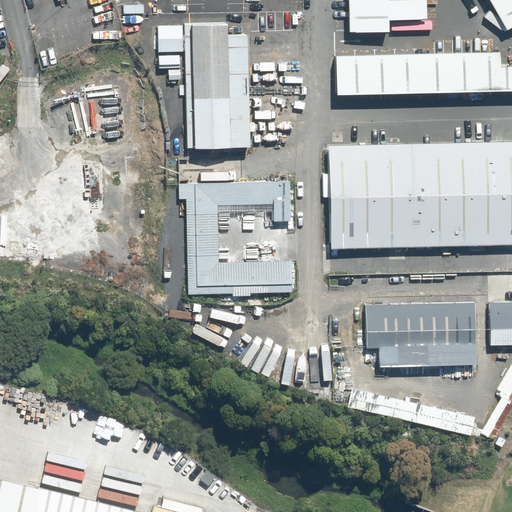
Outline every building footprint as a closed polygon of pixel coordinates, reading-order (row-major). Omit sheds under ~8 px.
[(331,59),(331,95),(511,90),(511,0),(470,0),(500,56),(331,59)] [(332,0),(333,37),(380,37),(379,23),(414,22),(413,0),(332,0)] [(181,26),(155,26),(155,52),(181,52),(181,26)] [(224,27),(187,28),(189,150),(246,149),(244,39),(225,40),(224,27)] [(178,55),(156,55),(156,68),(178,68),(178,55)] [(0,80),(9,69),(0,62),(0,80)] [(178,69),(165,69),(165,79),(178,80),(178,69)] [(511,140),(328,143),(329,247),(511,244),(511,140)] [(289,220),(289,179),(185,181),(187,293),(291,291),(290,260),(218,261),(216,204),(272,203),(273,220),(289,220)] [(511,341),(511,301),(487,302),(488,342),(511,341)] [(472,302),(362,304),(363,343),(472,341),(472,302)] [(502,398),(511,403),(511,361),(496,389),(504,394),(502,398)] [(511,407),(511,403),(502,398),(483,431),(495,438),(511,407)] [(0,511),(145,511),(0,473),(0,511)]
